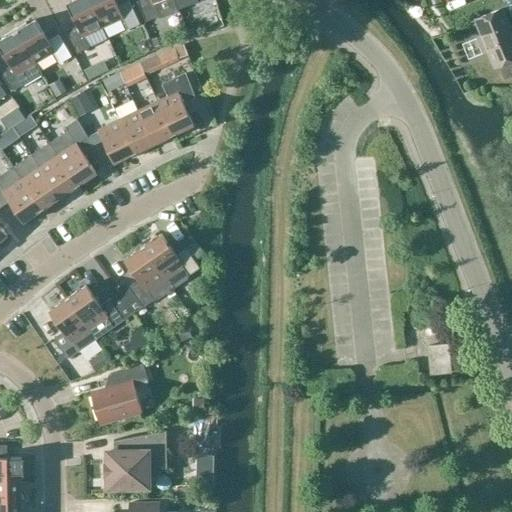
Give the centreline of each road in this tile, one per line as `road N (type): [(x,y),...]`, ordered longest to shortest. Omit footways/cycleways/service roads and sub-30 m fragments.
road 1 (residential): [(511,372),(403,96),(363,43),(311,0)]
road 2 (residential): [(0,314),(117,225),(192,187)]
road 3 (residential): [(0,368),(26,382),(49,444),(51,511)]
